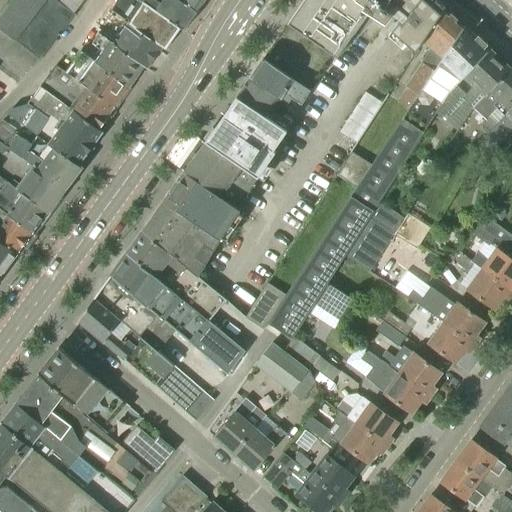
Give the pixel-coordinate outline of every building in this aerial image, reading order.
[(13,0),(0,18),(0,28),(40,60),(59,35),(34,16),(41,6),(45,0),(13,0)] [(74,15),(73,14),(54,0),(45,0),(41,6),(67,25),(74,15)] [(83,0),(54,0),(73,14),(83,0)] [(167,48),(181,28),(139,0),(116,0),(112,10),(164,47),(167,48)] [(139,0),(181,28),(184,31),(198,12),(180,0),(139,0)] [(206,0),(180,0),(198,12),(206,0)] [(355,33),(363,21),(369,26),(377,17),(386,23),(388,21),(356,0),(304,0),(288,24),(337,58),(354,33),(359,37),(360,36),(355,33)] [(442,4),(436,0),(356,0),(388,21),(393,15),(389,12),(391,10),(401,19),(392,31),(393,32),(405,43),(402,47),(403,48),(407,44),(416,52),(423,42),(444,9),(445,9),(441,5),(442,4)] [(34,16),(59,35),(67,25),(41,6),(34,16)] [(407,110),(464,25),(444,9),(423,42),(431,49),(403,90),(408,94),(401,105),(407,110)] [(164,47),(112,10),(99,33),(112,44),(145,67),(149,68),(164,47)] [(465,26),(464,25),(407,110),(402,119),(423,132),(435,112),(447,92),(452,86),(490,50),(486,46),(488,45),(478,35),(476,37),(465,26)] [(94,61),(131,86),(145,67),(112,44),(99,33),(91,44),(101,51),(94,61)] [(510,69),(490,50),(452,86),(453,88),(449,93),(436,113),(456,132),(469,111),(510,69)] [(66,73),(115,108),(130,87),(130,88),(131,86),(94,61),(82,51),(66,73)] [(310,92),(263,60),(250,79),(299,113),(310,92)] [(100,130),(115,108),(66,73),(56,66),(40,88),(100,130)] [(473,143),(476,144),(480,146),(481,147),(481,146),(489,131),(511,106),(511,70),(510,69),(469,111),(456,132),(458,133),(470,112),(473,109),(486,121),(479,128),(482,130),(473,143)] [(299,113),(250,79),(237,97),(273,122),(287,131),(296,117),(299,113)] [(47,144),(77,166),(102,131),(100,130),(40,88),(28,104),(12,109),(7,114),(36,136),(47,144)] [(351,153),(388,95),(377,88),(340,146),(351,153)] [(237,97),(223,117),(275,152),(287,131),(273,122),(237,97)] [(492,158),(493,157),(500,150),(496,146),(511,129),(511,106),(489,131),(481,146),(481,147),(492,158)] [(223,117),(205,143),(259,179),(275,153),(275,152),(223,117)] [(270,326),(270,325),(293,340),(294,337),(302,325),(318,298),(328,282),(345,256),(379,202),(423,132),(402,119),(371,165),(356,188),(306,264),(285,295),(266,324),(270,326)] [(81,169),(77,166),(47,144),(36,136),(30,144),(14,134),(16,130),(1,120),(0,121),(0,140),(34,164),(66,189),(81,169)] [(65,190),(66,189),(34,164),(0,140),(0,176),(9,183),(48,213),(65,190)] [(259,179),(205,143),(183,173),(239,211),(259,179)] [(351,153),(337,175),(356,188),(371,165),(351,153)] [(230,226),(239,211),(183,173),(163,202),(221,241),(222,242),(223,241),(227,244),(233,235),(229,232),(232,227),(230,226)] [(33,233),(48,213),(9,183),(0,176),(0,209),(8,215),(33,233)] [(221,241),(163,202),(151,219),(143,231),(199,278),(202,272),(221,241)] [(369,271),(393,234),(404,217),(379,202),(345,256),(369,271)] [(508,215),(504,206),(495,206),(491,213),(495,220),(502,222),(508,215)] [(17,255),(33,233),(8,215),(0,209),(0,241),(0,242),(17,255)] [(430,227),(407,213),(404,217),(393,234),(417,249),(430,227)] [(478,226),(510,250),(511,247),(511,236),(485,216),(478,226)] [(496,249),(506,256),(510,250),(478,226),(472,234),(486,244),(494,251),(496,249)] [(208,322),(209,321),(225,301),(226,300),(199,278),(143,231),(126,253),(208,322)] [(0,277),(17,255),(0,242),(0,277)] [(511,284),(511,259),(506,256),(496,249),(494,251),(488,260),(477,253),(470,261),(473,263),(480,268),(481,269),(509,289),(511,284)] [(110,275),(176,330),(228,373),(244,351),(209,321),(208,322),(126,253),(110,275)] [(468,271),(473,263),(470,261),(462,255),(456,263),(468,271)] [(509,289),(481,269),(476,277),(467,290),(494,309),(509,289)] [(110,275),(94,298),(142,338),(157,351),(176,330),(110,275)] [(328,282),(318,298),(335,309),(344,294),(328,282)] [(267,284),(246,317),(245,319),(262,330),(266,324),(285,295),(267,284)] [(485,323),(456,302),(455,304),(448,298),(430,287),(422,298),(412,291),(407,297),(436,318),(442,323),(470,343),(485,323)] [(77,321),(161,392),(178,370),(157,351),(142,338),(94,298),(77,321)] [(404,323),(387,311),(381,320),(398,332),(404,323)] [(397,346),(403,336),(398,332),(381,320),(374,330),(397,346)] [(455,363),(470,343),(442,323),(428,343),(455,363)] [(285,349),(307,368),(311,364),(313,366),(320,356),(314,352),(294,337),(293,340),(288,345),(285,349)] [(279,338),(274,345),(283,352),(285,349),(288,345),(279,338)] [(285,349),(283,352),(274,345),(271,343),(255,365),(291,393),(308,371),(309,369),(307,368),(285,349)] [(413,353),(402,346),(394,358),(385,351),(379,359),(398,373),(426,394),(441,373),(413,353)] [(124,403),(58,347),(38,374),(103,429),(124,403)] [(366,379),(376,388),(412,413),(426,394),(398,373),(379,359),(367,351),(361,359),(374,368),(366,379)] [(310,387),(314,382),(309,369),(308,371),(291,393),(301,400),(306,394),(310,387)] [(190,381),(178,370),(161,392),(173,403),(190,381)] [(119,443),(103,429),(38,374),(16,403),(104,475),(108,479),(129,497),(133,501),(155,473),(154,472),(128,451),(120,444),(119,443)] [(203,392),(190,381),(173,403),(186,413),(203,392)] [(511,386),(495,406),(511,418),(511,386)] [(200,422),(214,401),(203,392),(186,413),(197,422),(200,422)] [(239,406),(244,400),(240,396),(234,402),(239,406)] [(336,409),(355,423),(383,443),(398,423),(363,397),(354,409),(342,401),(336,409)] [(245,398),(244,400),(239,406),(213,436),(232,453),(255,427),(265,415),(256,407),(245,398)] [(104,475),(16,403),(0,423),(46,460),(52,453),(94,488),(88,495),(109,511),(124,511),(127,509),(129,497),(108,479),(104,475)] [(504,445),(505,444),(511,449),(511,418),(495,406),(480,427),(504,445)] [(383,443),(355,423),(336,409),(335,411),(339,413),(332,422),(334,423),(329,431),(310,417),(304,426),(326,444),(331,438),(368,464),(383,443)] [(0,423),(0,471),(5,476),(6,475),(51,511),(109,511),(88,495),(46,460),(0,423)] [(154,472),(155,473),(174,449),(157,436),(153,440),(135,426),(120,444),(128,451),(154,472)] [(255,427),(232,453),(254,472),(286,434),(277,426),(267,438),(255,427)] [(502,496),(511,481),(511,474),(504,469),(505,467),(495,460),(496,459),(471,440),(456,461),(491,487),(502,496)] [(305,470),(292,460),(283,453),(267,470),(280,481),(288,471),(304,484),(295,495),(318,511),(326,511),(339,496),(337,495),(311,475),(305,470)] [(292,460),(305,470),(311,462),(299,453),(292,460)] [(337,495),(339,496),(354,476),(326,455),(311,475),(337,495)] [(484,497),(491,487),(456,461),(441,482),(466,501),(467,499),(476,506),(483,497),(484,497)] [(0,481),(5,476),(0,471),(0,511),(1,511),(42,511),(33,505),(31,508),(7,489),(0,489),(0,481)] [(192,511),(206,496),(183,476),(161,502),(166,506),(172,511),(192,511)] [(453,511),(431,495),(418,511),(453,511)] [(500,511),(511,511),(511,503),(500,495),(492,506),(500,511)] [(223,511),(212,502),(203,511),(223,511)]
